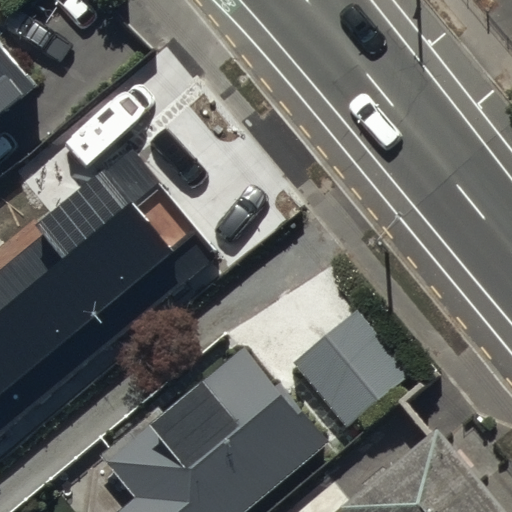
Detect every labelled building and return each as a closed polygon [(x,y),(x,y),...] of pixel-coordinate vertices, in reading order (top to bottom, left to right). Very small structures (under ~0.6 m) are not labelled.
[(0,133),(41,101),(0,48),(0,133)] [(121,198),(93,165),(0,242),(0,430),(8,439),(18,430),(23,436),(214,277),(163,216),(157,221),(130,190),(121,198)] [(359,314),(294,367),(348,434),(413,381),(359,314)] [(246,352),(105,467),(137,506),(129,511),(255,511),(328,453),(246,352)] [(503,511),(441,445),(368,511),(503,511)]
